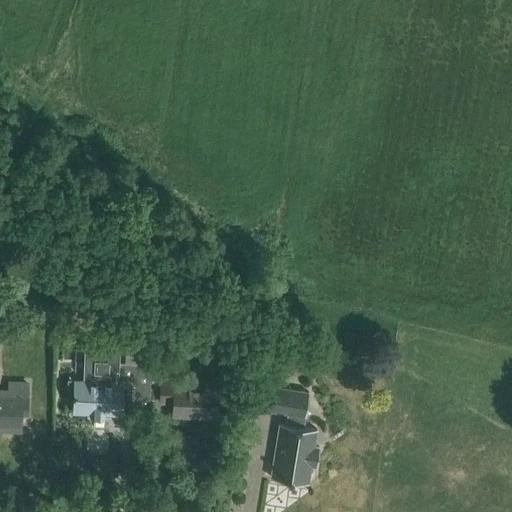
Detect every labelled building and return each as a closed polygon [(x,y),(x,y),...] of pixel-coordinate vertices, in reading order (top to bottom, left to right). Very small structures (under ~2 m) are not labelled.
[(126,342),(125,362),(114,362),(115,354),(87,353),(86,381),(68,381),(68,398),(73,398),(73,411),(90,412),(90,417),(108,418),(108,412),(121,413),(122,399),(150,400),(150,363),(154,300),(140,299),(139,319),(124,320),(122,341),(126,342)] [(264,333),(262,350),(280,352),(282,335),(266,333),(264,333)] [(225,398),(226,366),(205,365),(205,375),(193,375),(193,384),(173,383),(174,377),(161,376),(160,401),(173,402),(172,414),(216,416),(217,398),(225,398)] [(27,414),(27,383),(10,382),(10,390),(0,389),(0,429),(20,430),(21,414),(27,414)] [(303,426),(309,391),(263,384),(259,407),(287,412),(285,423),(279,422),(271,476),(307,482),(310,464),(316,465),(319,446),(313,445),(316,428),(303,426)]
